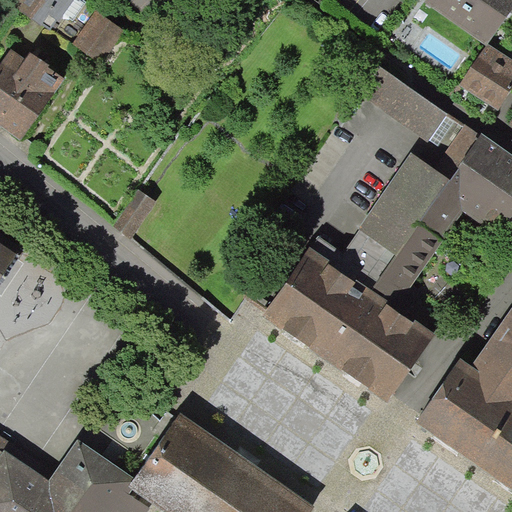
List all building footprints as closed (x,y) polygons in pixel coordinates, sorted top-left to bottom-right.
[(20,0),(18,4),(50,27),(57,15),(59,16),(70,0),(20,0)] [(511,0),(427,0),(487,43),(509,9),(511,3),(511,0)] [(125,29),(96,9),(74,41),(102,61),(125,29)] [(511,87),(511,59),(487,43),(460,83),(498,108),(511,87)] [(25,56),(12,48),(0,63),(0,122),(21,138),(64,76),(30,50),(25,56)] [(448,112),(378,62),(358,91),(427,140),(448,112)] [(457,184),(415,155),(361,231),(400,258),(376,291),(410,315),(422,298),(412,291),(465,215),(511,247),(511,163),(485,145),(457,184)] [(139,189),(113,224),(130,236),(155,201),(139,189)] [(0,279),(23,245),(0,229),(0,279)] [(270,316),(396,403),(440,341),(314,253),(270,316)] [(511,308),(472,367),(511,393),(511,308)] [(511,393),(472,367),(461,359),(418,421),(511,487),(511,393)] [(152,500),(171,511),(310,511),(316,504),(180,414),(177,419),(137,479),(132,487),(152,500)] [(14,443),(0,433),(0,459),(2,461),(14,443)] [(57,472),(14,443),(2,461),(0,463),(0,511),(143,511),(152,500),(132,487),(137,479),(78,440),(57,472)]
